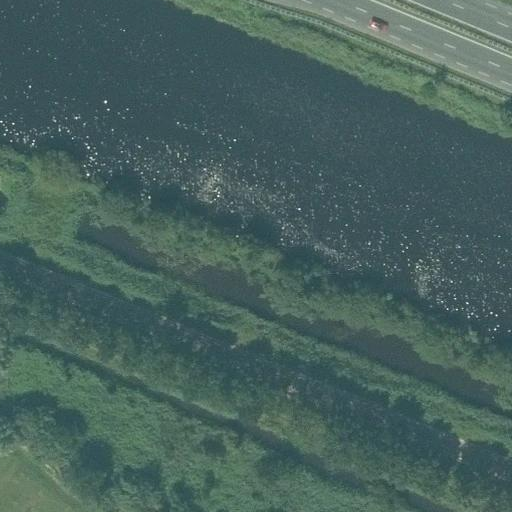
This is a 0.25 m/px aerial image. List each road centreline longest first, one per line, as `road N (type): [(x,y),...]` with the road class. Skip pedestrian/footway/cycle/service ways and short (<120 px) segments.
road 1 (unclassified): [(511,467),(0,260)]
road 2 (trunk): [(335,0),(511,72)]
